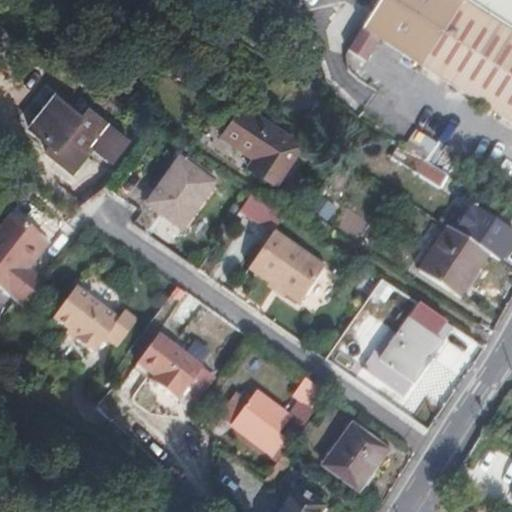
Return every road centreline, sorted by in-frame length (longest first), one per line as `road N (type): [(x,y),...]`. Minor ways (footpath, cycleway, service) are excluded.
road 1 (tertiary): [(511,348),(401,511)]
road 2 (unknown): [(239,511),(209,465),(116,397)]
